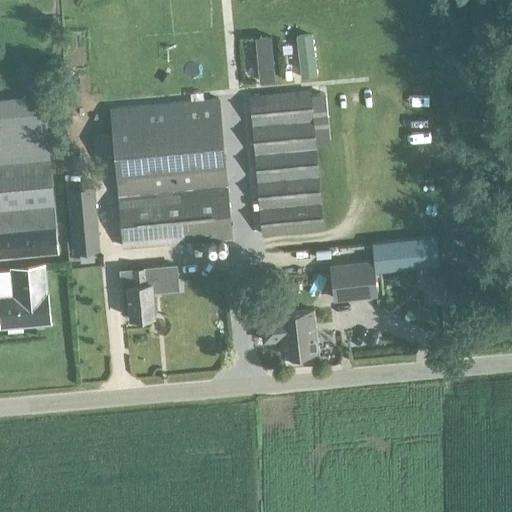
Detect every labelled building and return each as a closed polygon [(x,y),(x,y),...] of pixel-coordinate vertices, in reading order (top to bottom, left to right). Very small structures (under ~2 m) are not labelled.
[(310,89),(250,94),(262,234),(322,229),(310,89)] [(220,97),(109,107),(112,135),(122,247),(233,237),(220,102),(220,97)] [(45,114),(0,117),(0,207),(52,203),(49,155),(45,114)] [(95,184),(67,186),(73,251),(100,248),(95,184)] [(52,203),(0,207),(0,257),(57,252),(52,203)] [(436,234),(372,241),(374,258),(373,258),(374,270),(439,263),(436,234)] [(373,258),(332,263),(335,297),(376,293),(373,270),(374,270),(373,258)] [(175,263),(119,268),(121,285),(126,285),(129,317),(154,315),(152,290),(178,288),(175,263)] [(12,294),(0,295),(0,321),(0,326),(48,322),(44,264),(10,267),(12,294)] [(286,271),(273,272),(274,291),(287,290),(286,271)] [(278,313),(262,315),(264,339),(281,337),(283,354),(316,350),(312,308),(278,312),(278,313)]
